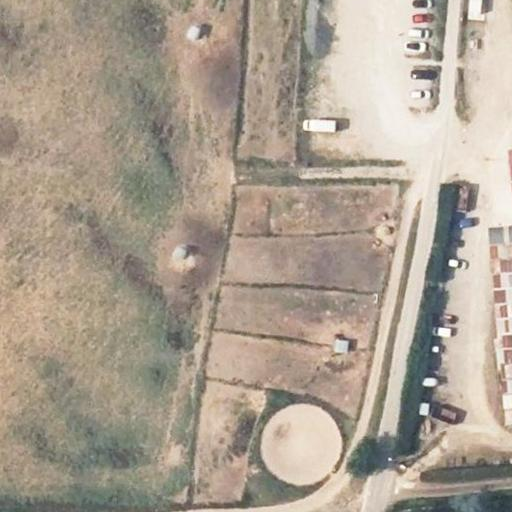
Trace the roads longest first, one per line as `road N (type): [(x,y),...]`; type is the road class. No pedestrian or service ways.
road 1 (unclassified): [(372,511),(439,153),(452,0)]
road 2 (track): [(511,483),(296,511)]
